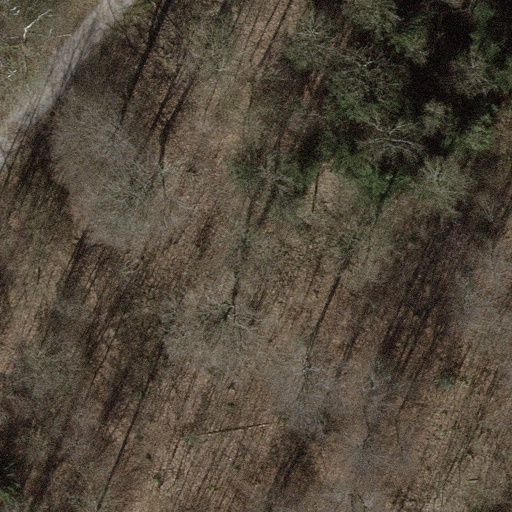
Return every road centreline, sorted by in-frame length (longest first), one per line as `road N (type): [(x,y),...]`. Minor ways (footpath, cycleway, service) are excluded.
road 1 (track): [(62,54),(111,511)]
road 2 (track): [(0,153),(62,54),(108,0)]
